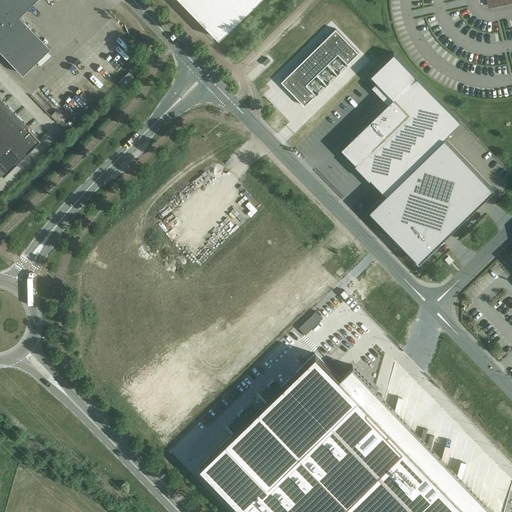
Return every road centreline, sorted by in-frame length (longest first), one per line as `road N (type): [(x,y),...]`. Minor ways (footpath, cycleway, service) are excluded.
road 1 (unclassified): [(206,75),(431,307)]
road 2 (residential): [(52,230),(206,75)]
road 3 (unknown): [(511,460),(358,317)]
road 4 (secondary): [(177,511),(69,399)]
